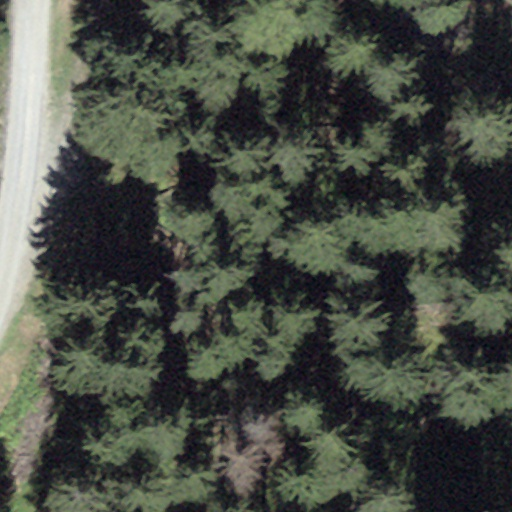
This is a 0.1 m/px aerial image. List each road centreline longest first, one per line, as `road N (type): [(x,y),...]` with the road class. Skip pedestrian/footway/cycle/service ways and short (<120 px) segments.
road 1 (track): [(40,0),(44,229),(0,304)]
road 2 (track): [(37,144),(94,62),(104,0)]
